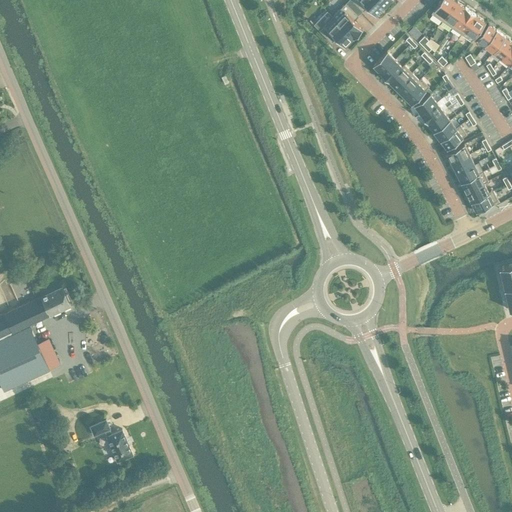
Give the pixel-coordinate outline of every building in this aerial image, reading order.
[(376,15),(385,6),(378,0),(351,0),(363,11),(368,7),(376,15)] [(441,20),(455,0),(440,0),(431,13),(441,20)] [(455,0),(441,20),(451,27),(466,7),(455,0)] [(332,16),(353,37),(362,28),(354,20),(359,16),(346,3),(332,16)] [(79,7),(65,12),(70,26),(84,21),(79,7)] [(466,7),(451,27),(461,34),(476,14),(466,7)] [(476,14),(461,34),(472,41),(486,21),(476,14)] [(345,46),(353,37),(332,16),(319,30),(332,42),(337,38),(345,46)] [(484,46),(496,29),(488,23),(476,39),(484,46)] [(496,29),(484,46),(492,52),(505,36),(496,29)] [(423,46),(426,43),(429,40),(424,36),(418,41),(423,46)] [(511,41),(505,36),(492,52),(500,58),(511,43),(511,41)] [(148,39),(144,50),(162,55),(165,44),(148,39)] [(426,43),(423,46),(428,51),(431,48),(426,43)] [(511,43),(500,58),(509,65),(511,60),(511,43)] [(104,44),(96,50),(106,66),(115,61),(104,44)] [(380,73),(395,58),(387,50),(372,65),(380,73)] [(402,66),(395,58),(380,73),(388,80),(402,66)] [(479,67),(475,62),(470,65),(473,70),(479,67)] [(396,88),(412,72),(404,64),(402,66),(388,80),(396,88)] [(420,80),(419,79),(412,72),(396,88),(403,96),(420,80)] [(420,80),(403,96),(411,104),(429,86),(421,78),(419,79),(420,80)] [(420,114),(437,101),(430,92),(414,105),(420,114)] [(121,93),(109,98),(115,113),(127,108),(121,93)] [(182,98),(164,113),(169,118),(186,103),(182,98)] [(427,122),(443,110),(437,101),(420,114),(427,122)] [(433,131),(450,119),(443,110),(427,122),(433,131)] [(457,128),(456,127),(450,119),(433,131),(440,140),(457,128)] [(457,128),(440,140),(447,149),(467,134),(460,124),(456,127),(457,128)] [(451,162),(469,153),(465,143),(446,153),(451,162)] [(456,172),(474,163),(469,153),(451,162),(456,172)] [(479,173),(479,172),(474,163),(456,172),(461,182),(479,173)] [(484,182),(484,183),(488,181),(483,170),(479,172),(479,173),(461,182),(466,192),(484,182)] [(489,192),(489,191),(484,183),(484,182),(466,192),(471,201),(489,192)] [(489,192),(471,201),(476,211),(483,207),(484,209),(492,206),(491,204),(498,200),(493,189),(489,191),(489,192)] [(511,263),(499,266),(499,267),(500,267),(502,277),(511,274),(511,263)] [(36,275),(33,266),(23,270),(26,279),(36,275)] [(511,274),(502,277),(504,287),(504,288),(511,285),(511,274)] [(62,286),(0,314),(0,337),(29,324),(71,305),(62,286)] [(50,369),(29,324),(0,337),(0,382),(4,390),(50,369)] [(107,435),(117,461),(133,454),(122,428),(112,433),(110,428),(106,419),(90,426),(94,435),(105,431),(107,435)]
